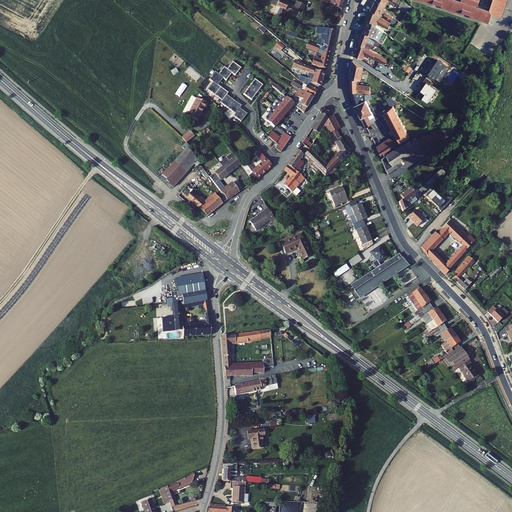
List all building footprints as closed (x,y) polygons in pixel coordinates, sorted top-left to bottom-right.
[(288,0),(273,0),(272,2),(277,5),(274,11),(278,13),(277,13),(286,17),(289,11),(298,16),(300,13),(301,14),(302,12),(306,5),(296,1),(294,5),(288,2),(288,0)] [(336,4),(336,7),(342,10),(344,0),(342,0),(330,0),(330,2),(336,4)] [(382,14),(387,6),(379,0),(376,0),(372,9),(379,13),(382,14)] [(411,6),(401,0),(379,0),(387,6),(389,0),(408,11),(411,6)] [(422,0),(434,4),(434,2),(443,5),(442,7),(462,13),(463,12),(471,15),(471,17),(481,20),(481,19),(484,19),(486,19),(489,18),(490,16),(492,15),(493,12),(490,11),(492,8),(480,4),(481,0),(422,0)] [(493,12),(503,16),(508,0),(506,0),(494,0),(492,8),(490,11),(493,12)] [(391,23),(378,15),(377,15),(371,12),(368,19),(375,22),(375,23),(377,24),(378,22),(388,28),(391,23)] [(387,12),(384,15),(392,21),(395,18),(387,12)] [(386,32),(377,24),(375,23),(375,22),(368,19),(365,26),(378,31),(379,31),(381,31),(384,31),(386,32)] [(295,23),(293,28),(297,30),(299,32),(302,24),(295,23)] [(378,31),(365,26),(364,30),(371,33),(379,40),(384,31),(381,31),(379,31),(378,31)] [(327,29),(316,27),(316,33),(320,34),(318,44),(322,45),(332,48),(336,31),(327,29)] [(371,33),(364,30),(359,44),(365,46),(370,49),(372,43),(375,44),(376,42),(380,44),(381,42),(379,40),(371,33)] [(387,33),(381,42),(383,43),(382,44),(392,52),(396,47),(392,42),(394,39),(387,33)] [(274,47),(280,52),(284,47),(278,42),(274,47)] [(318,46),(311,42),(307,48),(319,54),(323,56),(322,60),(316,57),(313,64),(320,67),(327,69),(332,48),(322,45),(321,48),(318,46)] [(389,59),(370,49),(365,46),(359,44),(354,54),(363,58),(366,53),(386,64),(389,59)] [(227,52),(224,56),(231,62),(234,57),(227,52)] [(364,66),(354,58),(349,76),(356,78),(361,79),(364,66)] [(235,113),(234,115),(241,121),(248,112),(240,106),(242,104),(228,93),(229,91),(220,83),(225,76),(228,79),(234,72),(237,74),(243,67),(235,60),(229,68),(226,65),(220,72),(217,70),(211,77),(214,80),(208,88),(223,99),(221,102),(235,113)] [(306,81),(309,82),(320,85),(321,86),(325,73),(317,71),(295,60),(292,65),(314,75),(312,80),(302,76),(300,80),(306,82),(306,81)] [(406,64),(403,69),(408,72),(411,68),(406,64)] [(256,78),(245,92),(253,99),(265,85),(256,78)] [(307,85),(304,91),(314,96),(320,85),(309,82),(307,85)] [(369,93),(370,86),(357,84),(357,92),(369,93)] [(300,97),(296,104),(306,112),(314,96),(304,91),(300,89),(299,88),(295,95),(300,97)] [(366,101),(355,106),(362,119),(373,113),(366,101),(369,99),(369,94),(366,94),(366,101)] [(208,102),(198,96),(188,113),(197,118),(204,106),(205,107),(208,102)] [(287,97),(274,114),(281,120),(294,103),(287,97)] [(389,97),(386,100),(391,107),(393,106),(397,102),(389,97)] [(409,137),(393,106),(391,107),(385,113),(398,139),(396,140),(393,135),(376,147),(381,156),(383,155),(386,153),(399,144),(409,137)] [(321,132),(326,125),(327,124),(330,119),(324,113),(314,127),(321,132)] [(373,113),(362,119),(363,121),(374,116),(373,113)] [(334,114),(330,119),(327,124),(332,133),(338,129),(341,127),(334,114)] [(374,116),(363,121),(367,128),(377,120),(375,116),(374,116)] [(409,140),(403,144),(410,155),(424,145),(446,135),(442,127),(417,139),(415,137),(409,141),(409,140)] [(341,151),(327,165),(332,170),(351,152),(338,129),(332,133),(330,134),(334,141),(336,140),(341,151)] [(191,130),(183,137),(186,142),(187,142),(195,136),(191,130)] [(280,143),(277,147),(282,151),(292,136),(285,131),(279,139),(277,141),(280,143)] [(269,135),(277,141),(279,139),(271,132),(269,135)] [(308,138),(305,142),(311,148),(314,144),(308,138)] [(195,162),(196,164),(200,162),(188,147),(190,146),(187,142),(186,142),(182,146),(184,148),(195,162)] [(306,154),(327,175),(332,170),(327,165),(311,148),(305,142),(301,149),(306,154)] [(382,158),(388,170),(390,169),(402,160),(410,155),(403,144),(401,146),(398,148),(388,154),(384,157),(382,158)] [(399,144),(386,153),(387,153),(400,145),(399,144)] [(400,145),(387,153),(388,154),(398,148),(401,146),(400,145)] [(161,176),(173,186),(195,162),(184,148),(161,176)] [(298,154),(304,158),(306,154),(300,150),(298,154)] [(298,154),(290,166),(297,170),(305,178),(308,181),(311,177),(306,173),(306,172),(302,169),(304,167),(301,164),(304,158),(298,154)] [(227,162),(232,169),(241,162),(236,156),(227,162)] [(258,178),(272,165),(267,157),(255,168),(249,161),(243,165),(249,174),(253,171),(258,178)] [(405,164),(402,160),(390,169),(388,170),(389,174),(394,173),(393,172),(405,164)] [(187,176),(191,180),(203,166),(200,162),(187,176)] [(224,165),(228,172),(232,169),(227,162),(224,165)] [(215,171),(220,178),(228,172),(224,165),(215,171)] [(208,215),(219,206),(211,196),(204,201),(192,190),(198,184),(200,185),(202,183),(200,182),(203,179),(214,193),(222,203),(227,199),(210,176),(203,166),(191,180),(181,190),(182,192),(179,195),(185,199),(187,197),(208,215)] [(286,184),(294,191),(305,178),(297,170),(290,166),(286,171),(294,175),(286,184)] [(420,187),(424,192),(446,171),(442,167),(420,187)] [(210,176),(227,199),(239,191),(232,182),(226,186),(220,178),(215,171),(210,176)] [(416,194),(411,186),(401,193),(404,197),(403,199),(400,201),(403,210),(408,206),(406,201),(415,195),(416,194)] [(329,192),(335,206),(348,201),(345,193),(343,193),(341,187),(329,192)] [(448,204),(430,187),(424,194),(442,211),(448,204)] [(211,196),(219,206),(222,203),(214,193),(211,196)] [(417,198),(415,195),(406,201),(408,206),(417,198)] [(349,217),(364,211),(362,204),(358,205),(356,202),(345,206),(349,217)] [(253,219),(259,228),(265,224),(265,223),(273,218),(275,220),(279,217),(271,206),(271,205),(260,213),(260,214),(253,219)] [(409,217),(418,225),(425,218),(416,209),(409,217)] [(355,227),(364,223),(363,220),(367,218),(364,211),(349,217),(353,228),(355,227)] [(468,237),(450,220),(443,227),(444,227),(449,233),(462,245),(447,262),(441,269),(446,274),(467,251),(466,251),(475,241),(469,235),(468,237)] [(355,227),(359,238),(369,234),(364,223),(355,227)] [(440,231),(446,236),(449,233),(444,227),(440,231)] [(299,230),(279,239),(284,249),(295,244),(301,255),(309,251),(299,230)] [(426,253),(430,257),(436,251),(434,249),(446,236),(440,231),(438,234),(436,232),(422,246),(426,252),(425,253),(426,253)] [(359,238),(364,250),(373,244),(369,234),(359,238)] [(371,252),(378,263),(387,257),(380,246),(371,252)] [(430,257),(433,260),(439,254),(436,251),(430,257)] [(351,259),(355,265),(365,259),(361,252),(351,259)] [(352,283),(361,296),(409,263),(400,252),(352,283)] [(433,260),(438,265),(444,259),(439,254),(433,260)] [(473,259),(469,256),(463,262),(469,267),(476,259),(474,258),(473,259)] [(438,265),(441,269),(447,262),(444,259),(438,265)] [(453,277),(458,282),(462,278),(465,280),(468,276),(464,273),(469,267),(463,262),(455,272),(456,273),(453,277)] [(458,282),(465,290),(475,278),(473,276),(477,272),(475,270),(468,276),(465,280),(462,278),(458,282)] [(177,290),(178,294),(183,293),(206,289),(203,272),(175,278),(177,290)] [(488,274),(486,272),(478,281),(480,283),(488,274)] [(414,303),(426,295),(421,288),(418,284),(402,295),(403,298),(406,297),(408,295),(414,303)] [(183,293),(185,308),(189,308),(188,303),(193,303),(199,302),(199,305),(205,304),(206,312),(210,312),(206,289),(183,293)] [(173,300),(181,299),(182,309),(185,308),(183,293),(178,294),(177,290),(172,290),(172,295),(173,300)] [(184,328),(184,334),(213,333),(211,320),(208,320),(208,322),(183,324),(182,309),(181,299),(173,300),(172,295),(168,296),(168,304),(173,303),(174,316),(174,329),(184,328)] [(408,295),(406,297),(411,305),(414,303),(408,295)] [(420,314),(432,306),(430,303),(431,302),(426,295),(414,303),(419,310),(415,313),(417,316),(420,314)] [(427,324),(441,314),(436,307),(434,308),(432,306),(420,314),(426,324),(427,324)] [(486,312),(496,322),(502,316),(492,306),(486,312)] [(433,335),(446,326),(444,323),(446,321),(441,314),(427,324),(432,331),(423,337),(425,340),(433,335)] [(174,329),(174,316),(163,317),(164,329),(174,329)] [(442,333),(447,340),(455,335),(450,328),(448,329),(446,326),(433,335),(435,338),(442,333)] [(223,333),(226,374),(227,374),(227,376),(231,376),(231,374),(245,374),(246,375),(247,374),(252,374),(252,361),(246,361),(246,364),(232,364),(230,342),(272,334),(270,327),(251,330),(251,331),(236,333),(236,332),(223,333)] [(443,343),(450,353),(460,346),(458,343),(460,342),(455,335),(447,340),(443,343)] [(459,367),(469,381),(478,375),(468,361),(470,360),(461,346),(445,357),(455,370),(459,367)] [(430,369),(442,359),(439,355),(427,364),(430,369)] [(235,387),(236,393),(262,388),(262,385),(278,382),(276,376),(227,385),(228,388),(235,387)] [(265,433),(265,427),(248,428),(249,436),(252,436),(254,447),(264,446),(263,433),(265,433)] [(223,478),(230,478),(238,479),(245,479),(247,480),(248,475),(245,475),(237,474),(238,461),(224,462),(223,478)] [(171,500),(173,503),(179,501),(174,488),(180,485),(195,479),(198,472),(187,475),(177,479),(178,480),(162,487),(167,502),(171,500)] [(232,499),(242,500),(242,499),(247,499),(247,491),(245,491),(243,490),(243,485),(245,485),(245,479),(238,479),(230,478),(229,486),(232,486),(232,499)] [(143,499),(147,511),(158,511),(154,500),(156,499),(154,494),(143,499)] [(190,506),(189,502),(171,508),(172,511),(190,506)] [(211,503),(207,511),(210,511),(211,510),(225,511),(235,511),(237,505),(211,503)]
